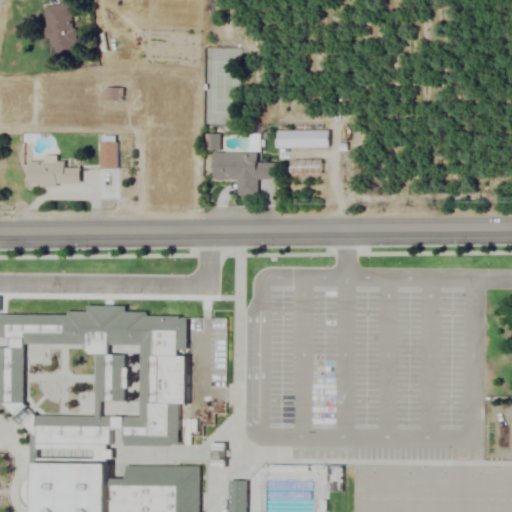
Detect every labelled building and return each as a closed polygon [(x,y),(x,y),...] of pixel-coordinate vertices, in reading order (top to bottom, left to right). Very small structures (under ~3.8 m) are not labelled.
[(46,7),(50,56),(78,53),(73,5),(46,7)] [(276,131),(276,148),(329,149),(329,131),(276,131)] [(221,150),(221,135),(208,135),(208,150),(221,150)] [(119,142),(102,142),(102,171),(119,171),(119,142)] [(213,180),(238,180),(238,197),(258,196),(258,180),(276,180),(276,165),(258,165),(258,153),(212,154),(213,180)] [(292,161),(292,174),(322,175),(322,162),(292,161)] [(30,162),(30,186),(82,186),(82,169),(67,169),(67,162),(30,162)] [(129,307),(129,313),(151,313),(151,316),(181,317),(181,320),(191,320),(191,351),(183,351),(183,357),(191,358),(191,406),(183,406),(182,446),(128,446),(128,431),(113,431),(113,446),(110,446),(110,451),(116,451),(116,460),(110,460),(110,467),(112,467),(112,481),(130,482),(130,468),(204,468),(203,511),(38,511),(39,509),(31,509),(29,506),(27,504),(26,501),(25,497),(25,494),(25,491),(26,488),(27,485),(29,482),(31,480),(39,480),(39,461),(97,460),(97,450),(40,450),(40,439),(5,403),(0,403),(0,349),(13,349),(14,339),(0,338),(0,315),(71,316),(71,312),(90,312),(90,307),(129,307)] [(215,444),(229,444),(229,469),(215,469),(215,444)] [(249,511),(249,482),(231,482),(230,511),(249,511)]
